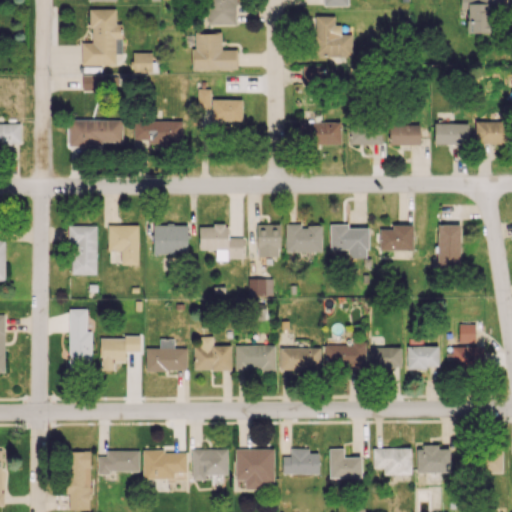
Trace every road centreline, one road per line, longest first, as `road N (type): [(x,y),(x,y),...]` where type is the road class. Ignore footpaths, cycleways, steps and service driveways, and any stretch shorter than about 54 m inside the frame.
road 1 (residential): [(42,0),(38,511)]
road 2 (residential): [(511,407),(0,411)]
road 3 (residential): [(511,183),(0,186)]
road 4 (residential): [(275,0),(277,185)]
road 5 (residential): [(482,184),(511,350)]
